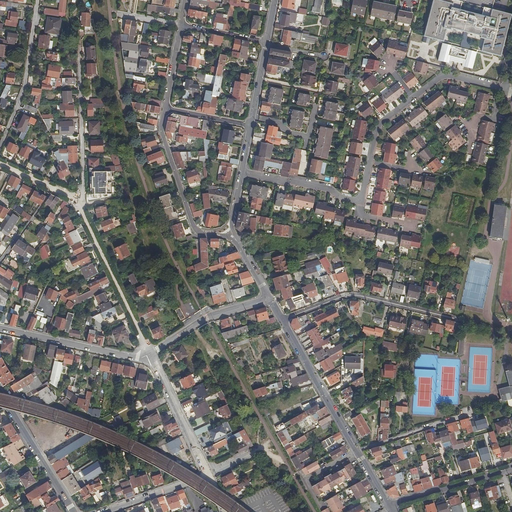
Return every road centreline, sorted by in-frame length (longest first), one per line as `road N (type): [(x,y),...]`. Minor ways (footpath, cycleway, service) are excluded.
road 1 (unclassified): [(149,353),(78,203),(0,162)]
road 2 (residential): [(448,316),(359,295),(281,319)]
road 3 (residential): [(165,108),(161,130),(191,222),(203,234),(225,235)]
road 4 (residential): [(0,327),(134,357),(149,353)]
road 5 (residential): [(358,451),(281,319)]
road 6 (tertiary): [(0,393),(73,511)]
road 7 (unclassified): [(149,353),(207,475)]
road 8 (residential): [(149,353),(205,317),(269,297)]
road 9 (residential): [(388,506),(511,469)]
road 10 (residential): [(361,203),(328,188),(242,172)]
